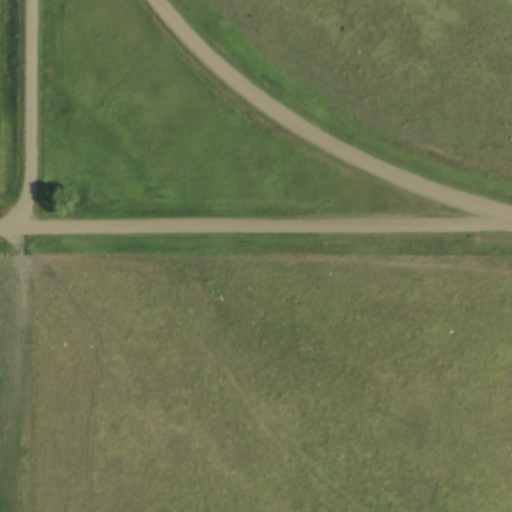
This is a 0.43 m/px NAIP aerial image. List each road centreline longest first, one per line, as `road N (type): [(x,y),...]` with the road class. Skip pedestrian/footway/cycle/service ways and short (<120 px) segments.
road 1 (residential): [(0,228),(511,230)]
road 2 (residential): [(511,212),(425,189),(293,121),(213,60),(159,0)]
road 3 (residential): [(33,229),(33,0)]
